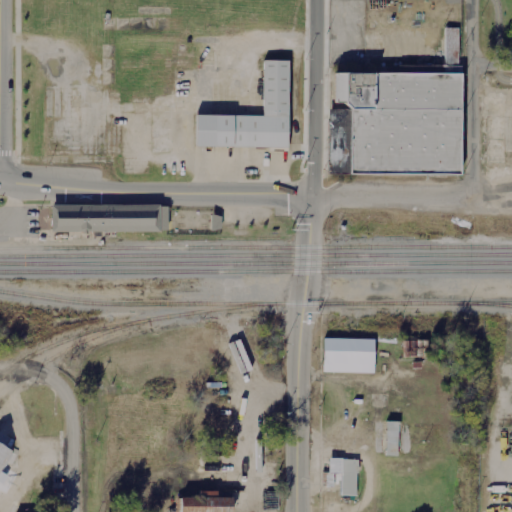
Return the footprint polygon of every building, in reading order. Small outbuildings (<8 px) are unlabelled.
[(461,29),(445,29),(445,74),(460,74),(461,29)] [(196,114),(196,148),(287,149),(288,62),(263,62),(262,115),(196,114)] [(328,110),(328,174),(462,177),(461,74),(336,73),(336,102),(346,102),(353,110),(328,110)] [(51,205),(51,230),(159,231),(159,206),(51,205)] [(374,373),(375,339),(324,338),(323,372),(374,373)] [(386,456),(398,456),(399,422),(387,421),(386,456)] [(0,483),(4,485),(8,475),(4,473),(14,451),(0,444),(0,483)] [(341,495),(357,496),(358,460),(330,459),(329,473),(342,473),(341,495)] [(231,511),(232,497),(218,497),(218,490),(199,490),(199,497),(179,497),(179,511),(231,511)]
